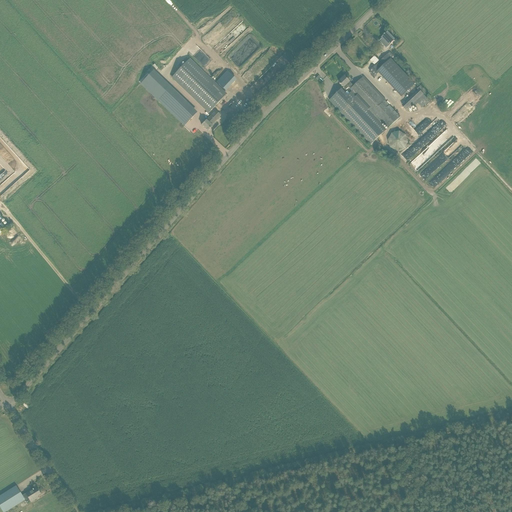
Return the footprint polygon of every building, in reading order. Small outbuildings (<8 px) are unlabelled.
[(386,43),(388,46),(395,40),(387,32),(382,37),(386,42),(386,43)] [(380,61),(384,65),(390,59),(393,56),(390,52),(380,61)] [(172,77),(209,113),(226,95),(189,59),(172,77)] [(216,82),(225,91),(236,80),(227,71),(216,82)] [(347,96),(346,95),(341,89),(330,100),(371,145),(400,117),(385,101),(385,100),(364,77),(354,86),(345,77),(339,82),(346,90),(348,87),(352,91),(347,96)] [(162,86),(153,96),(184,125),(193,116),(162,86)] [(418,90),(402,106),(406,111),(412,106),(413,105),(414,107),(418,103),(420,105),(427,98),(423,95),(426,92),(420,86),(417,89),(418,90)] [(201,125),(208,131),(212,126),(211,125),(220,116),(215,111),(201,125)] [(416,141),(439,122),(430,111),(411,128),(410,127),(407,130),(416,141)] [(390,148),(397,151),(404,149),(408,143),(406,135),(399,131),(392,134),(388,140),(390,148)] [(0,148),(0,155),(8,163),(17,155),(5,144),(0,148)] [(442,175),(447,178),(453,167),(447,163),(443,171),(444,172),(442,175)] [(31,502),(38,498),(37,498),(36,496),(40,494),(36,487),(25,494),(26,494),(22,496),(16,486),(0,496),(0,507),(2,511),(5,511),(24,500),(26,503),(30,500),(31,502)]
